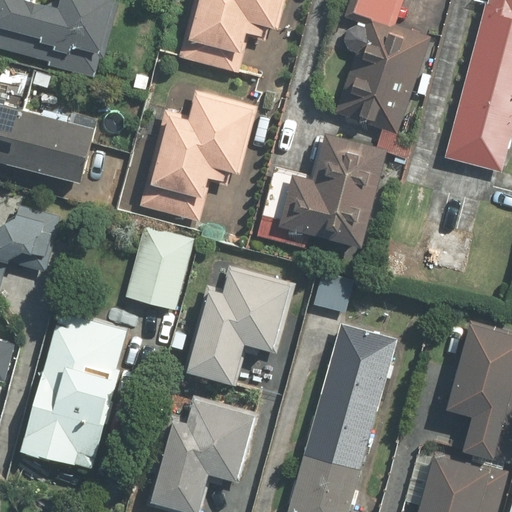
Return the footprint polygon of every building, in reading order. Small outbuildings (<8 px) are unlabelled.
[(118,0),(55,0),(53,8),(20,0),(0,0),(0,31),(34,40),(31,50),(67,60),(69,51),(103,60),(118,0)] [(285,0),(191,0),(179,44),(236,60),(243,35),(254,38),(257,27),(276,32),(285,0)] [(402,0),(346,0),(342,12),(356,16),(393,29),(402,0)] [(511,128),(511,0),(482,0),(480,9),(439,159),(499,175),(511,128)] [(347,50),(348,51),(354,53),(337,103),(354,109),(351,120),(380,130),(373,149),(404,160),(412,140),(395,134),(428,42),(393,29),(356,16),(354,17),(353,17),(351,17),(350,18),(348,19),(347,19),(346,20),(345,21),(344,22),(343,24),(342,25),(341,26),(340,27),(340,29),(339,30),(339,32),(339,33),(339,35),(339,36),(339,38),(339,40),(340,41),(340,42),(341,44),(342,45),(343,46),(344,48),(345,49),(346,50),(347,50)] [(184,117),(163,111),(137,208),(199,225),(205,204),(210,183),(236,190),(259,106),(192,88),(184,117)] [(0,167),(79,187),(95,122),(64,114),(63,120),(0,104),(0,167)] [(381,153),(318,136),(312,156),(303,154),(298,172),(271,164),(251,236),(270,242),(272,235),(291,240),(293,233),(355,249),(381,153)] [(0,208),(0,287),(7,264),(43,274),(61,214),(15,201),(12,212),(0,208)] [(471,233),(431,222),(419,266),(459,277),(471,233)] [(192,241),(141,228),(123,298),(175,311),(192,241)] [(221,291),(204,287),(181,378),(235,392),(242,367),(234,365),(239,345),(275,354),(293,286),(227,269),(221,291)] [(356,281),(320,272),(311,308),(347,317),(356,281)] [(105,401),(123,330),(54,311),(16,455),(85,473),(98,427),(103,428),(110,402),(105,401)] [(511,331),(468,320),(441,415),(468,422),(459,453),(511,468),(511,465),(511,331)] [(389,382),(401,338),(338,321),(286,511),(364,511),(365,511),(349,507),(383,380),(389,382)] [(23,336),(0,329),(0,392),(7,394),(23,336)] [(185,418),(166,413),(143,507),(160,511),(202,511),(205,499),(198,497),(204,476),(236,484),(254,411),(191,395),(185,418)] [(493,511),(505,472),(431,452),(429,459),(416,456),(403,505),(417,509),(416,511),(493,511)]
